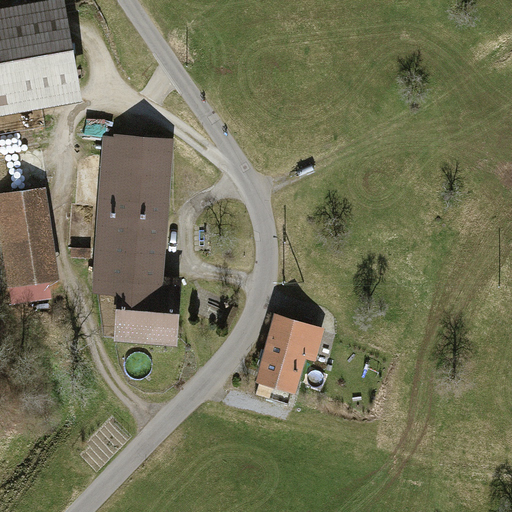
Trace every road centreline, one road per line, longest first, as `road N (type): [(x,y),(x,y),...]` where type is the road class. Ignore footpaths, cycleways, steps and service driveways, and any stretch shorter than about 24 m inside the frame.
road 1 (unclassified): [(124,0),(256,197),(268,263),(248,331),(203,390),(81,511)]
road 2 (track): [(256,197),(416,115),(511,47)]
